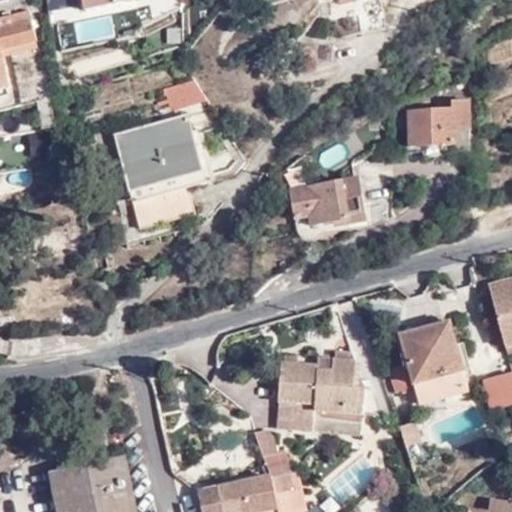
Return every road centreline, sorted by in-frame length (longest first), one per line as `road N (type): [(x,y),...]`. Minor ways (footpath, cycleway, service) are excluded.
road 1 (tertiary): [(511,236),(126,349),(0,374)]
road 2 (unknown): [(402,0),(168,273),(126,349)]
